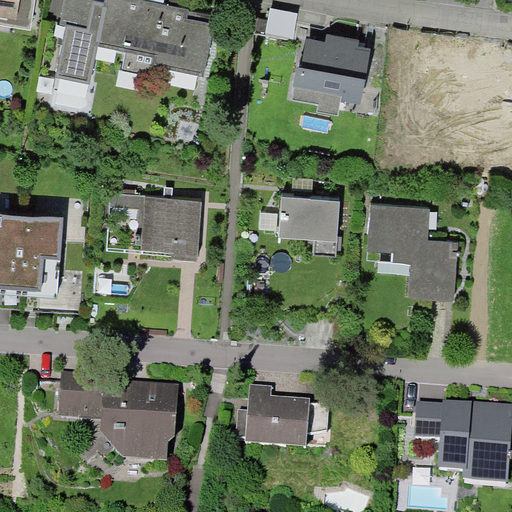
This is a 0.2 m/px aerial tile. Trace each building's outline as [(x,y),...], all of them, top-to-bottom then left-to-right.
[(15,11),(16,0),(0,0),(0,1),(3,2),(2,9),(15,11)] [(202,73),(214,21),(183,14),(185,6),(157,0),(63,0),(59,20),(68,22),(57,70),(87,77),(96,37),(155,51),(153,61),(202,73)] [(363,84),(371,46),(301,33),(294,71),(363,84)] [(511,106),(511,56),(482,52),(481,61),(428,54),(423,90),(476,97),(474,109),(497,112),(498,105),(511,106)] [(340,195),(283,191),(279,229),(337,234),(340,195)] [(198,257),(202,198),(145,194),(141,247),(173,248),(172,255),(198,257)] [(429,205),(370,201),(366,258),(410,261),(408,294),(454,297),(458,240),(427,237),(429,205)] [(0,287),(56,292),(62,215),(0,209),(0,287)] [(173,436),(178,388),(103,381),(98,433),(104,441),(112,441),(111,448),(117,454),(140,456),(146,464),(163,465),(166,442),(173,436)] [(272,385),(250,384),(248,409),(239,409),(237,435),(246,436),(246,442),(307,446),(308,432),(309,403),(310,397),(271,395),(272,385)] [(345,387),(321,386),(320,403),(329,403),(344,404),(345,387)] [(320,403),(309,403),(308,432),(327,430),(329,403),(320,403)] [(505,472),(509,409),(417,404),(415,437),(442,438),(440,468),(505,472)]
